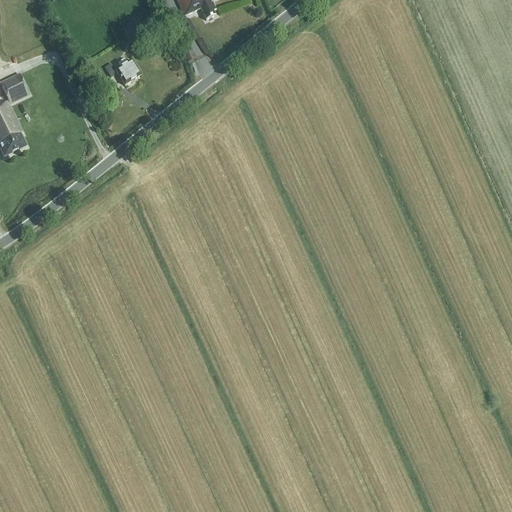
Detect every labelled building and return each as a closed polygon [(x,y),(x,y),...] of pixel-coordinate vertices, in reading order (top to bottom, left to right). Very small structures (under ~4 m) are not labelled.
[(176,0),(185,18),(200,10),(206,22),(215,18),(213,13),(216,12),(210,0),(176,0)] [(135,42),(149,35),(140,19),(126,26),(135,42)] [(128,65),(125,60),(118,64),(121,69),(115,73),(111,66),(105,70),(111,79),(117,75),(125,88),(126,87),(128,87),(130,85),(131,84),(141,77),(132,62),(128,65)] [(0,85),(0,86),(10,106),(29,96),(20,76),(0,85)] [(22,135),(9,106),(7,103),(0,106),(0,150),(4,159),(26,148),(20,136),(22,135)]
